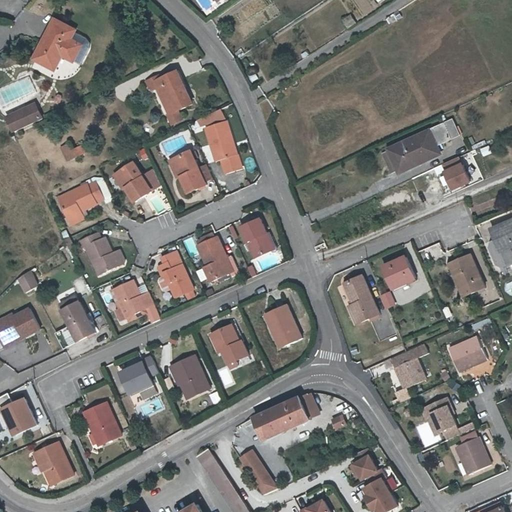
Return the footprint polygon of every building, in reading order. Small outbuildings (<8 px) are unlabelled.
[(352,14),(343,20),(349,29),(358,23),(352,14)] [(65,37),(66,36),(47,26),(28,64),(47,73),(54,59),(65,65),(73,69),(82,53),(82,51),(81,46),(79,44),(65,37)] [(173,72),(156,82),(151,86),(154,90),(166,109),(172,106),(176,113),(192,103),(173,72)] [(151,93),(154,90),(151,86),(156,82),(154,78),(141,86),(145,91),(151,93)] [(170,117),(176,113),(172,106),(166,109),(170,117)] [(0,123),(3,131),(25,120),(29,128),(36,124),(29,110),(0,123)] [(215,113),(205,118),(208,124),(218,119),(215,113)] [(25,120),(3,131),(7,139),(29,128),(25,120)] [(244,168),(239,153),(234,155),(231,144),(235,143),(227,121),(207,128),(218,161),(226,158),(231,173),(244,168)] [(394,151),(383,156),(391,175),(410,166),(412,168),(427,162),(425,160),(436,155),(433,148),(445,143),(438,129),(393,148),(394,151)] [(68,155),(72,153),(68,145),(60,149),(67,164),(71,162),(68,155)] [(490,145),(482,148),(485,157),(493,153),(490,145)] [(68,155),(71,162),(86,155),(83,148),(72,153),(68,155)] [(209,185),(208,182),(200,167),(192,151),(173,160),(182,178),(189,194),(209,185)] [(440,176),(448,194),(483,179),(472,152),(445,163),(448,173),(440,176)] [(391,175),(383,156),(375,159),(383,179),(391,175)] [(182,178),(173,160),(169,162),(178,180),(182,178)] [(200,167),(208,182),(214,179),(206,164),(200,167)] [(135,165),(118,176),(128,191),(137,204),(154,192),(144,178),(135,165)] [(154,192),(162,186),(155,171),(144,178),(154,192)] [(128,191),(118,176),(114,179),(124,194),(128,191)] [(104,180),(96,184),(105,201),(112,198),(104,180)] [(72,200),(61,205),(70,221),(82,215),(98,206),(98,205),(105,201),(96,184),(89,188),(88,187),(70,196),(72,200)] [(70,196),(60,202),(61,205),(72,200),(70,196)] [(82,215),(70,221),(74,229),(86,223),(82,215)] [(498,270),(510,264),(504,251),(510,248),(509,246),(511,245),(511,232),(508,223),(486,233),(491,244),(486,246),(485,251),(493,268),(498,270)] [(271,255),(270,253),(263,237),(260,238),(253,224),(238,231),(246,247),(242,249),(248,263),(261,257),(264,256),(267,257),(269,257),(271,255)] [(234,233),(242,249),(246,247),(238,231),(234,233)] [(95,269),(99,279),(122,270),(118,258),(111,260),(104,243),(99,245),(96,238),(77,246),(80,253),(84,252),(91,270),(95,269)] [(206,289),(225,279),(219,266),(222,264),(211,242),(193,251),(203,272),(199,273),(206,289)] [(66,243),(61,245),(64,252),(67,257),(71,255),(66,243)] [(433,259),(445,254),(440,243),(428,248),(433,259)] [(159,271),(155,272),(160,282),(165,292),(166,295),(170,304),(188,295),(170,258),(156,264),(159,271)] [(450,285),(457,302),(463,299),(478,293),(465,261),(444,269),(450,285)] [(229,277),(233,275),(227,262),(222,264),(229,277)] [(400,262),(377,272),(385,293),(394,289),(395,291),(409,285),(400,262)] [(219,266),(225,279),(229,277),(222,264),(219,266)] [(160,282),(155,272),(152,274),(156,285),(160,282)] [(27,277),(20,281),(27,296),(34,292),(27,277)] [(27,296),(20,281),(13,286),(19,300),(27,296)] [(160,282),(156,285),(156,286),(160,296),(163,297),(166,295),(165,292),(160,282)] [(347,311),(342,313),(350,330),(372,321),(355,282),(338,289),(347,311)] [(122,315),(126,326),(142,319),(150,316),(144,304),(138,306),(131,290),(110,298),(118,317),(122,315)] [(392,291),(381,296),(388,310),(398,305),(392,291)] [(58,317),(75,309),(72,302),(54,310),(58,317)] [(90,341),(75,309),(58,317),(57,318),(64,334),(71,349),(90,341)] [(261,321),(269,336),(274,334),(282,350),(298,343),(283,311),(261,321)] [(122,315),(118,317),(122,327),(126,326),(122,315)] [(19,342),(21,345),(38,337),(27,316),(11,324),(9,321),(0,326),(0,351),(0,352),(19,342)] [(150,316),(142,319),(147,330),(150,329),(146,322),(152,319),(150,316)] [(155,327),(152,319),(146,322),(150,329),(155,327)] [(213,346),(209,348),(214,358),(218,357),(224,371),(245,361),(238,347),(233,349),(230,343),(233,341),(228,332),(211,340),(213,346)] [(64,334),(49,340),(57,356),(71,349),(64,334)] [(274,334),(269,336),(276,353),(282,350),(274,334)] [(19,342),(0,352),(2,356),(21,345),(19,342)] [(471,342),(443,354),(453,376),(481,364),(471,342)] [(401,367),(397,357),(383,363),(388,373),(390,372),(399,393),(419,385),(410,363),(401,367)] [(190,364),(169,374),(178,391),(176,392),(183,407),(205,396),(190,364)] [(139,372),(117,382),(126,401),(139,395),(140,396),(149,392),(139,372)] [(178,391),(169,374),(165,376),(173,393),(176,392),(178,391)] [(306,391),(299,395),(305,410),(313,406),(306,391)] [(12,395),(0,399),(0,400),(3,409),(15,404),(12,395)] [(255,415),(253,416),(264,439),(308,418),(305,410),(299,395),(257,414),(255,415)] [(418,421),(420,421),(424,419),(426,423),(431,435),(432,437),(435,435),(446,430),(448,429),(444,420),(440,411),(443,410),(439,401),(423,408),(414,412),(418,421)] [(0,439),(6,436),(11,446),(32,436),(20,410),(0,419),(0,439)] [(90,441),(88,442),(95,456),(117,445),(102,412),(81,422),(90,441)] [(337,430),(348,427),(345,415),(335,418),(337,430)] [(424,419),(420,421),(427,437),(431,435),(426,423),(424,419)] [(449,436),(446,430),(435,435),(438,441),(449,436)] [(465,436),(452,442),(455,447),(468,442),(465,436)] [(468,442),(447,451),(460,479),(482,469),(470,441),(468,442)] [(364,487),(369,497),(366,498),(374,511),(375,511),(377,511),(383,511),(398,504),(384,480),(389,478),(383,468),(379,470),(372,457),(375,455),(370,447),(355,456),(357,460),(352,463),(363,481),(368,478),(371,483),(364,487)] [(253,448),(241,457),(264,493),(279,487),(253,448)] [(198,457),(233,511),(251,511),(210,449),(198,457)] [(56,453),(35,462),(44,481),(50,495),(71,485),(56,453)] [(44,481),(35,462),(31,464),(40,483),(44,481)] [(332,511),(324,497),(301,510),(301,511),(332,511)] [(511,511),(511,506),(508,498),(503,506),(506,511),(511,511)]
